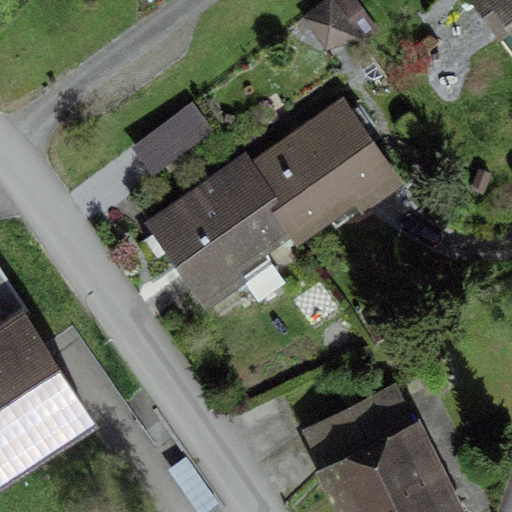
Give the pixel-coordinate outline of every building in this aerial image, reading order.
[(332,0),(325,0),(308,12),(329,44),(352,28),(332,0)] [(511,0),(491,0),(511,31),(511,0)] [(339,117),(253,175),(299,242),(304,250),(357,215),(390,192),(339,117)] [(202,307),(299,242),(253,175),(246,165),(149,230),(175,268),(202,307)] [(23,336),(0,299),(0,481),(83,426),(23,336)] [(451,511),(397,408),(315,451),(346,511),(451,511)]
